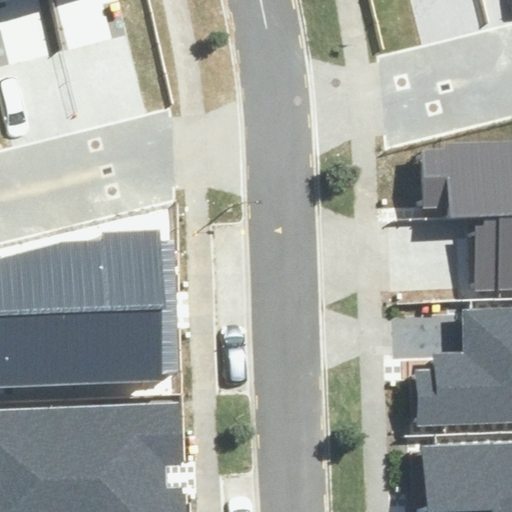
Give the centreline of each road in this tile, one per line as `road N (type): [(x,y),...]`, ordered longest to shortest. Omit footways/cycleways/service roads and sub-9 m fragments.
road 1 (residential): [(276,98),(289,511)]
road 2 (residential): [(0,173),(276,98)]
road 3 (residential): [(276,98),(511,41)]
